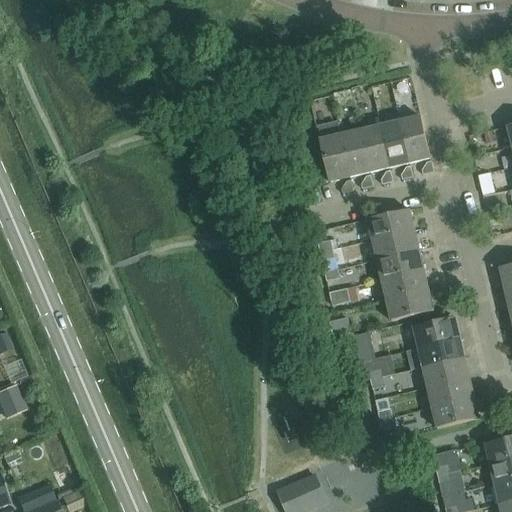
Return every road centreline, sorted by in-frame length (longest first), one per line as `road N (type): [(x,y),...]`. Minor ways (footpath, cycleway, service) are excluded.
road 1 (secondary): [(0,191),(136,511)]
road 2 (residential): [(452,184),(418,31)]
road 3 (residential): [(452,184),(301,220)]
road 4 (residential): [(511,392),(494,369),(468,256)]
road 5 (residential): [(418,31),(301,0)]
